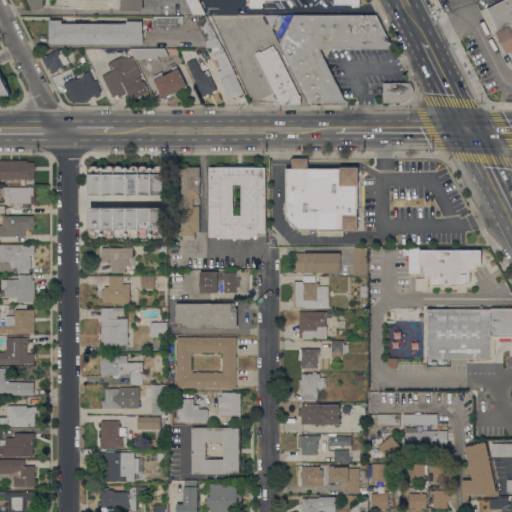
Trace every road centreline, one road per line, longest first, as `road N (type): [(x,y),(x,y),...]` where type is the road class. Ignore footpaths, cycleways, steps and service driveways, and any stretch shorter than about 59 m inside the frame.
road 1 (residential): [(65,511),(62,132)]
road 2 (residential): [(267,511),(268,275)]
road 3 (secondary): [(114,132),(334,129)]
road 4 (residential): [(62,132),(0,9)]
road 5 (secondary): [(334,129),(467,129)]
